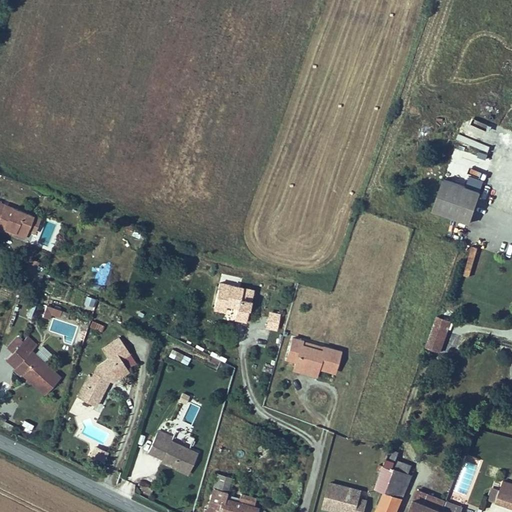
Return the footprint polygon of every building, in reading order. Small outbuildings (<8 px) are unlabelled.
[(434,210),(470,223),(481,192),(445,179),(434,210)] [(41,217),(34,214),(7,202),(0,218),(0,226),(5,229),(24,237),(26,234),(28,228),(35,231),(41,217)] [(36,283),(40,271),(31,267),(27,280),(36,283)] [(119,281),(123,271),(115,268),(111,278),(119,281)] [(245,324),(253,293),(220,284),(213,310),(224,313),(226,307),(237,309),(234,321),(245,324)] [(93,305),(95,297),(86,294),(83,302),(93,305)] [(54,306),(47,304),(43,316),(50,318),(54,306)] [(280,312),(271,310),(267,326),(276,328),(280,312)] [(448,330),(451,319),(435,314),(425,345),(434,349),(441,328),(448,330)] [(93,320),(90,326),(102,331),(104,325),(93,320)] [(440,351),(448,330),(441,328),(434,349),(440,351)] [(62,375),(34,351),(40,344),(26,332),(20,340),(6,357),(48,392),(62,375)] [(129,350),(118,335),(101,346),(108,356),(97,364),(92,374),(89,372),(77,394),(95,403),(106,381),(105,380),(107,376),(111,378),(127,367),(120,356),(129,350)] [(303,339),(294,336),(287,357),(296,360),(295,363),(313,369),(314,366),(318,367),(334,372),(341,351),(324,346),(323,350),(302,343),(303,339)] [(171,348),(168,355),(188,362),(190,355),(171,348)] [(313,369),(295,363),(293,368),(316,375),(318,367),(314,366),(313,369)] [(189,393),(182,390),(179,398),(186,401),(189,393)] [(28,412),(26,419),(36,421),(37,415),(28,412)] [(163,463),(177,469),(189,475),(199,454),(172,442),(171,444),(167,443),(170,437),(160,432),(150,453),(164,460),(163,463)] [(108,450),(96,445),(92,453),(104,459),(108,450)] [(404,497),(412,477),(393,469),(396,459),(384,455),(373,488),(382,491),(404,497)] [(412,477),(416,465),(396,459),(393,469),(412,477)] [(259,511),(261,504),(255,503),(258,495),(242,491),(240,498),(228,495),(235,474),(221,469),(209,507),(205,506),(203,511),(259,511)] [(493,497),(511,502),(511,479),(506,478),(504,488),(496,486),(493,497)] [(327,482),(321,507),(339,511),(340,508),(352,511),(351,511),(360,511),(364,499),(356,497),(358,489),(327,482)] [(441,511),(443,509),(446,499),(416,490),(408,511),(441,511)] [(382,511),(397,511),(404,497),(382,491),(374,509),(382,511)] [(453,511),(458,511),(461,504),(446,499),(443,509),(453,511)]
